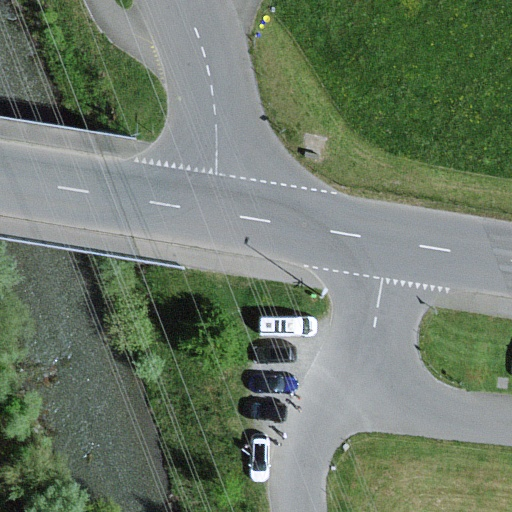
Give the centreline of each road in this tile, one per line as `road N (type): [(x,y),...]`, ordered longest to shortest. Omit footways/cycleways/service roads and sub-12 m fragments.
road 1 (unclassified): [(511,261),(209,211)]
road 2 (track): [(299,511),(298,467),(373,328),(385,241)]
road 3 (residential): [(209,211),(215,111),(181,0)]
road 4 (unclassified): [(209,211),(0,178)]
road 5 (track): [(351,372),(423,412),(511,421)]
